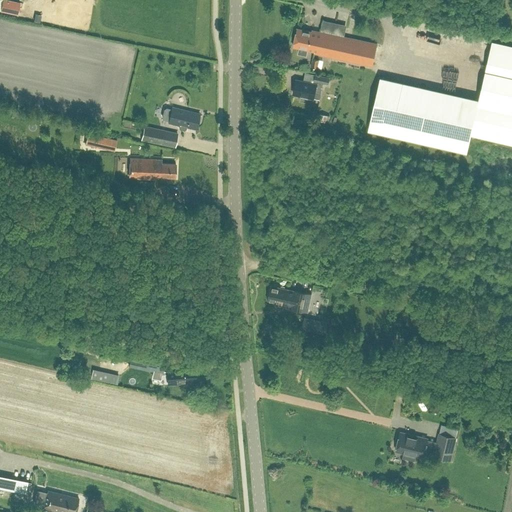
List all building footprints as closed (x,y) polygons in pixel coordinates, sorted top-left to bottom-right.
[(314,52),(371,65),(376,43),(312,29),(311,32),(297,27),(293,46),(314,50),(314,52)] [(318,66),(320,59),(319,59),(312,57),(311,65),(317,67),(317,66),(318,66)] [(329,77),(315,74),(313,83),(296,79),(293,93),(313,97),(314,91),(321,93),(323,82),(328,83),(329,77)] [(368,130),(467,152),(471,135),(477,104),(479,98),(380,76),(368,130)] [(511,143),(511,111),(477,104),(471,135),(511,143)] [(186,126),(196,129),(199,113),(171,106),(167,122),(178,125),(178,127),(179,128),(183,129),(185,129),(186,126)] [(321,113),(319,118),(329,121),(330,115),(321,113)] [(143,125),(140,139),(173,146),(176,132),(143,125)] [(87,132),(85,143),(105,148),(108,137),(87,132)] [(162,159),(130,158),(129,178),(155,179),(156,176),(174,177),(175,163),(162,162),(162,159)] [(303,310),(307,293),(294,290),(287,288),(271,285),(268,299),(283,303),(282,306),(303,310)] [(328,323),(306,318),(303,318),(301,328),(326,334),(328,323)] [(324,341),(322,351),(336,354),(338,344),(324,341)] [(155,369),(158,355),(123,348),(119,361),(155,369)] [(183,369),(182,367),(166,368),(168,384),(195,381),(194,368),(183,369)] [(98,369),(96,379),(116,384),(118,374),(98,369)] [(423,455),(428,437),(400,430),(398,440),(397,439),(395,447),(396,447),(396,449),(404,451),(403,456),(414,458),(415,453),(423,455)] [(439,432),(437,442),(434,451),(433,456),(450,460),(456,436),(439,432)] [(0,487),(27,493),(31,494),(34,482),(0,475),(0,487)] [(47,489),(43,506),(58,509),(59,507),(75,511),(78,496),(47,489)]
